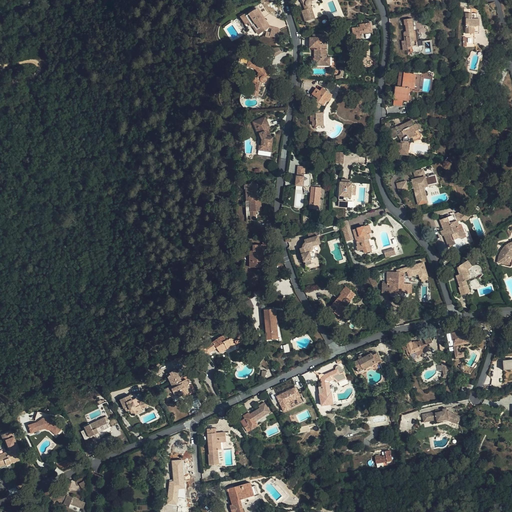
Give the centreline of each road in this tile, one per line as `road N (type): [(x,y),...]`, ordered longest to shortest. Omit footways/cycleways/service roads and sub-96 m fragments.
road 1 (residential): [(337,352),(300,292),(278,231),(297,50),(283,0)]
road 2 (residential): [(379,0),(387,36),(379,182),(431,254),(453,318)]
road 3 (residential): [(0,504),(194,422)]
road 4 (residential): [(194,422),(337,352)]
road 5 (residential): [(337,352),(453,318)]
